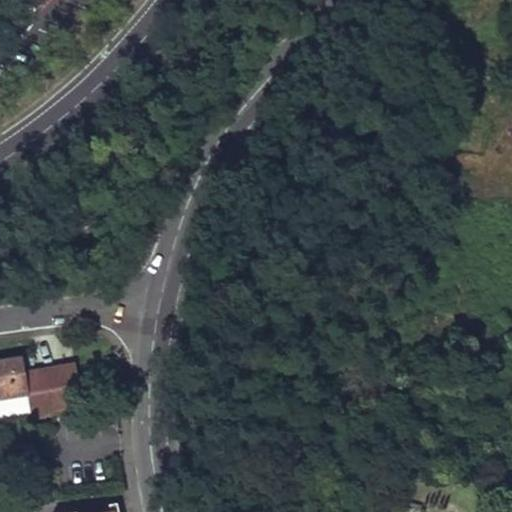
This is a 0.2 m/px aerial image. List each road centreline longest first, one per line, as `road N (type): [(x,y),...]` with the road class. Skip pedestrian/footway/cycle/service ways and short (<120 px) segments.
road 1 (unclassified): [(342,1),(227,122),(185,205),(154,321)]
road 2 (unclassified): [(169,0),(99,97),(0,176)]
road 3 (residential): [(154,321),(0,330)]
road 4 (unclassified): [(154,321),(149,446)]
